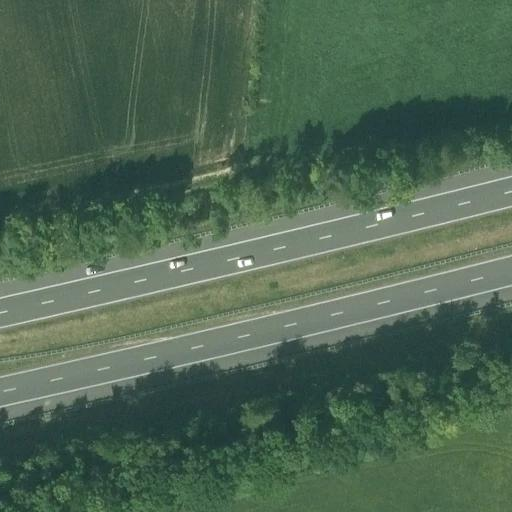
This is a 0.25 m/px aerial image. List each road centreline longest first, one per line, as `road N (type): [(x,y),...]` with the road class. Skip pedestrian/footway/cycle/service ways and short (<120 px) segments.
road 1 (motorway): [(511,189),(0,310)]
road 2 (motorway): [(0,392),(511,272)]
